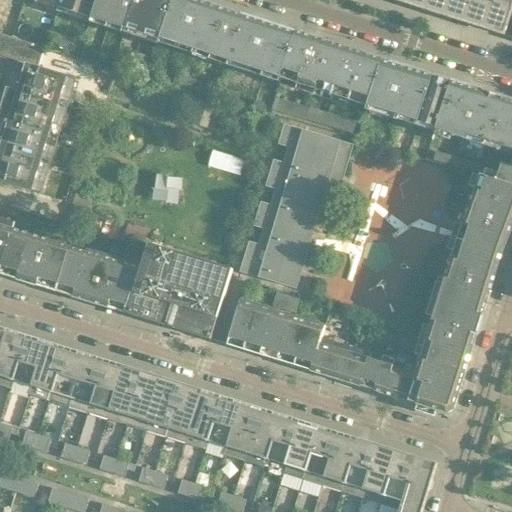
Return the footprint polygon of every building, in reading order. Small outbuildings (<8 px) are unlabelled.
[(98,0),(61,0),(58,11),(91,22),(98,0)] [(135,0),(98,0),(91,22),(125,33),(135,0)] [(172,0),(135,0),(125,33),(158,43),(159,41),(172,0)] [(212,57),(226,10),(193,0),(172,0),(159,41),(212,57)] [(425,11),(428,0),(407,0),(406,5),(425,11)] [(445,17),(450,0),(428,0),(425,11),(445,17)] [(464,23),(471,0),(450,0),(445,17),(464,23)] [(484,30),(493,0),(471,0),(464,23),(484,30)] [(504,36),(511,11),(511,0),(510,0),(493,0),(484,30),(504,36)] [(229,63),(244,16),(226,10),(212,57),(229,63)] [(296,33),(244,16),(229,63),(281,79),(296,33)] [(348,49),(296,33),(281,79),(333,96),(348,49)] [(0,34),(0,56),(6,58),(12,38),(0,34)] [(44,48),(12,38),(6,58),(38,68),(44,48)] [(382,60),(348,49),(333,96),(368,107),(382,60)] [(149,57),(125,50),(121,62),(145,70),(149,57)] [(433,77),(382,60),(368,107),(419,123),(433,77)] [(0,181),(32,192),(67,77),(19,63),(15,75),(21,77),(16,92),(8,90),(0,117),(0,120),(7,122),(0,144),(0,181)] [(195,80),(193,79),(179,75),(177,84),(192,89),(195,80)] [(452,83),(433,77),(419,123),(429,126),(437,129),(452,83)] [(462,86),(452,83),(437,129),(436,131),(450,135),(456,116),(453,115),(462,86)] [(229,91),(213,86),(210,95),(226,100),(229,91)] [(270,116),(272,108),(262,104),(266,88),(259,86),(255,102),(252,110),(270,116)] [(469,137),(483,93),(462,86),(453,115),(456,116),(450,135),(468,141),(469,137)] [(486,142),(500,98),(483,93),(469,137),(486,142)] [(275,98),(272,110),(353,134),(356,122),(275,98)] [(511,102),(500,98),(486,142),(511,150),(511,102)] [(250,244),(242,273),(295,289),(340,142),(286,126),(281,144),(290,147),(285,166),(275,163),(268,186),(277,189),(272,208),(262,205),(256,226),(266,228),(260,247),(250,244)] [(485,168),(429,152),(427,160),(483,176),(485,168)] [(511,166),(511,167),(502,164),(499,174),(486,170),(484,177),(481,176),(480,177),(511,186),(511,166)] [(157,174),(155,200),(181,201),(183,176),(157,174)] [(511,223),(511,186),(480,177),(469,207),(465,206),(464,209),(511,223)] [(450,194),(447,203),(459,208),(462,198),(450,194)] [(84,230),(92,200),(75,195),(66,225),(84,230)] [(506,244),(511,227),(511,223),(464,209),(457,227),(461,229),(506,244)] [(441,213),(434,211),(432,217),(439,220),(441,213)] [(0,269),(12,231),(13,231),(15,223),(0,218),(0,269)] [(149,231),(129,224),(125,237),(145,243),(149,231)] [(506,244),(461,229),(457,240),(502,255),(506,244)] [(12,231),(0,269),(0,275),(18,281),(31,237),(13,231),(12,231)] [(483,316),(502,255),(457,240),(445,236),(444,239),(445,239),(441,252),(429,248),(422,274),(445,281),(439,302),(483,316)] [(69,248),(31,237),(18,281),(56,292),(69,248)] [(149,244),(142,267),(127,315),(164,326),(165,325),(174,328),(174,329),(211,341),(233,271),(149,244)] [(122,261),(107,308),(125,314),(140,267),(141,267),(146,252),(125,245),(120,261),(122,261)] [(112,247),(110,257),(118,260),(120,250),(112,247)] [(69,248),(56,292),(73,298),(86,254),(69,248)] [(87,251),(86,254),(73,298),(107,308),(122,261),(120,261),(87,251)] [(300,300),(277,293),(273,307),(296,314),(300,300)] [(424,298),(417,295),(412,307),(419,310),(424,298)] [(274,312),(240,301),(227,346),(260,356),(274,312)] [(471,355),(483,316),(439,302),(427,341),(471,355)] [(274,312),(260,356),(278,361),(291,317),(274,312)] [(326,327),(291,317),(278,361),(312,372),(322,339),(326,327)] [(5,333),(0,348),(0,386),(12,390),(14,382),(13,381),(26,339),(5,333)] [(14,382),(31,387),(32,387),(45,346),(26,339),(13,381),(14,382)] [(344,346),(322,339),(312,372),(334,379),(344,346)] [(471,355),(427,341),(416,376),(414,381),(459,395),(471,355)] [(45,346),(32,387),(31,387),(28,395),(51,402),(53,394),(52,393),(65,352),(45,346)] [(371,354),(344,346),(334,379),(361,387),(369,359),(371,354)] [(52,393),(53,394),(70,399),(71,399),(84,358),(65,352),(52,393)] [(84,358),(71,399),(70,399),(68,407),(88,414),(104,364),(84,358)] [(394,367),(369,359),(361,387),(447,414),(454,410),(459,395),(414,381),(416,376),(393,369),(394,367)] [(122,370),(104,364),(88,414),(108,419),(123,370),(122,370)] [(127,426),(144,372),(123,366),(122,370),(123,370),(108,419),(127,426)] [(144,372),(127,426),(147,432),(163,379),(144,372)] [(183,385),(163,379),(147,432),(166,438),(183,385)] [(203,391),(183,385),(166,438),(186,444),(201,394),(202,395),(203,391)] [(221,400),(202,395),(201,394),(186,444),(207,450),(209,442),(208,442),(221,400)] [(208,442),(209,442),(227,447),(228,448),(240,407),(221,400),(208,442)] [(240,407),(228,448),(227,447),(224,455),(247,462),(249,454),(247,454),(260,413),(240,407)] [(247,454),(249,454),(267,460),(279,419),(260,413),(247,454)] [(299,425),(279,419),(267,460),(286,466),(299,425)] [(12,427),(0,423),(0,439),(8,442),(12,427)] [(318,431),(299,425),(286,466),(305,472),(306,472),(318,431)] [(318,431),(306,472),(305,472),(302,480),(323,486),(338,437),(318,431)] [(26,432),(24,439),(22,446),(34,450),(39,435),(26,432)] [(51,439),(39,435),(34,450),(47,454),(51,439)] [(357,443),(356,443),(338,437),(323,486),(342,492),(357,443)] [(357,443),(342,492),(362,498),(378,445),(357,439),(356,443),(357,443)] [(65,444),(63,451),(61,458),(73,462),(78,448),(65,444)] [(389,453),(390,449),(378,445),(362,498),(381,504),(396,455),(389,453)] [(90,451),(78,448),(73,462),(86,466),(90,451)] [(404,458),(396,455),(381,504),(399,510),(404,495),(416,457),(405,454),(404,458)] [(104,456),(102,463),(100,470),(112,474),(117,460),(104,456)] [(438,464),(416,457),(404,495),(426,502),(438,464)] [(129,464),(117,460),(112,474),(125,478),(129,464)] [(143,468),(141,476),(139,482),(151,486),(156,472),(143,468)] [(168,476),(156,472),(151,486),(164,490),(168,476)] [(20,479),(2,473),(0,479),(0,480),(18,486),(20,479)] [(39,485),(20,479),(18,486),(36,492),(39,485)] [(18,486),(0,480),(0,488),(16,493),(18,486)] [(182,480),(180,488),(178,494),(190,498),(195,484),(182,480)] [(207,488),(195,484),(190,498),(203,502),(207,488)] [(36,492),(18,486),(16,493),(34,499),(36,492)] [(71,495),(52,489),(50,496),(69,502),(71,495)] [(221,492),(219,500),(217,507),(230,511),(234,496),(221,492)] [(89,500),(71,495),(69,502),(87,507),(89,500)] [(422,511),(426,502),(404,495),(399,510),(398,511),(422,511)] [(69,502),(50,496),(48,503),(66,509),(69,502)] [(242,511),(247,500),(234,496),(230,511),(233,511),(242,511)] [(85,511),(87,507),(69,502),(66,509),(76,511),(85,511)]
